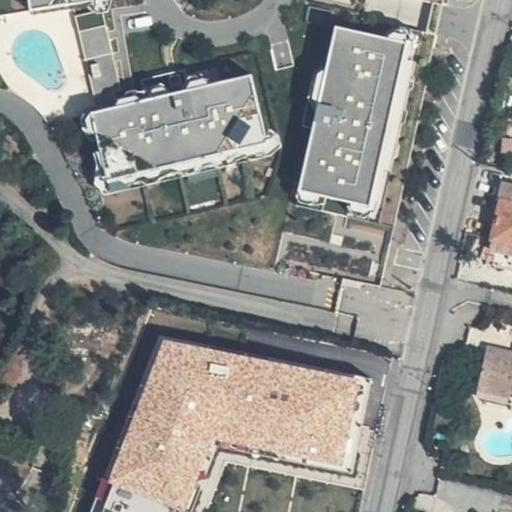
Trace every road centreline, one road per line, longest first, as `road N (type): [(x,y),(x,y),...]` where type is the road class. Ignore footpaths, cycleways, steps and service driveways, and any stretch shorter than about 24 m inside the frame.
road 1 (unclassified): [(386,511),(499,0)]
road 2 (unknown): [(493,27),(356,0)]
road 3 (unknown): [(289,0),(263,22),(234,27),(180,0)]
